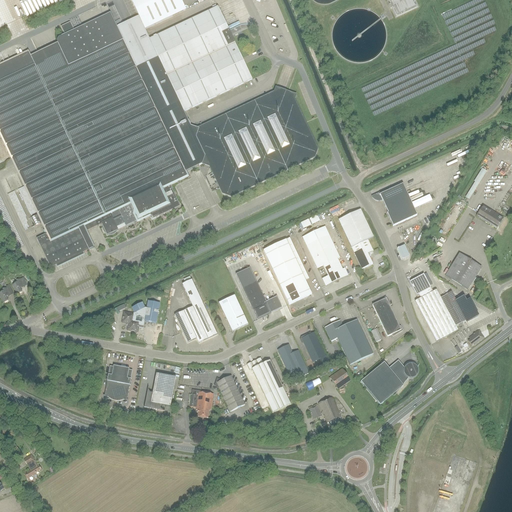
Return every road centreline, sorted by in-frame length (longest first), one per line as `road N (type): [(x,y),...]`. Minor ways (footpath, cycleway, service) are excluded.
road 1 (unclassified): [(0,334),(16,326),(211,358),(398,271)]
road 2 (secondary): [(230,454),(91,430),(0,389)]
road 3 (unknown): [(448,247),(493,160),(504,155),(511,164)]
